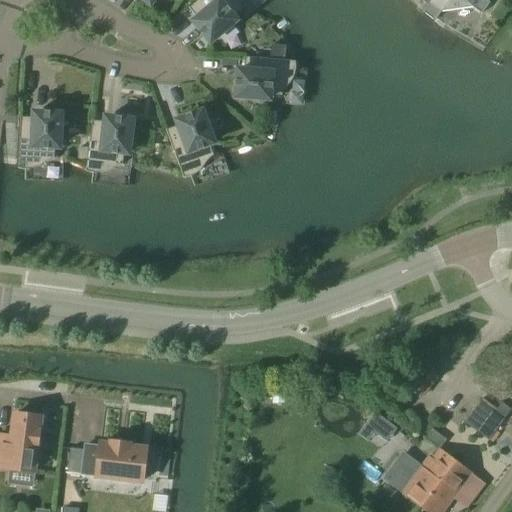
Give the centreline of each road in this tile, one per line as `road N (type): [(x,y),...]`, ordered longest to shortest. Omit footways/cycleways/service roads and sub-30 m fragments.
road 1 (residential): [(467,246),(320,304),(262,318),(174,319),(0,296)]
road 2 (residential): [(69,0),(191,66),(176,75),(4,42)]
